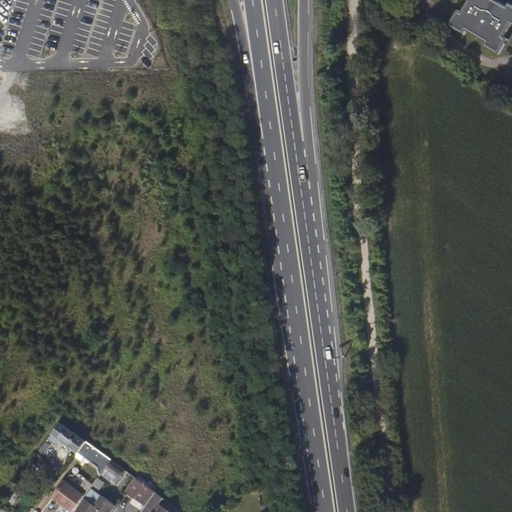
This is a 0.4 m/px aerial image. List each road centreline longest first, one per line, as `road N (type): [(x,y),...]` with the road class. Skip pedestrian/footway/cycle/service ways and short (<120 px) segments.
road 1 (track): [(357,0),(360,225),(391,511)]
road 2 (trunk): [(327,371),(274,0)]
road 3 (trunk): [(230,0),(303,367)]
road 4 (trunk): [(327,371),(303,0)]
road 5 (trunk): [(252,0),(303,367)]
road 6 (trunk): [(303,367),(325,511)]
road 7 (trunk): [(347,511),(327,371)]
